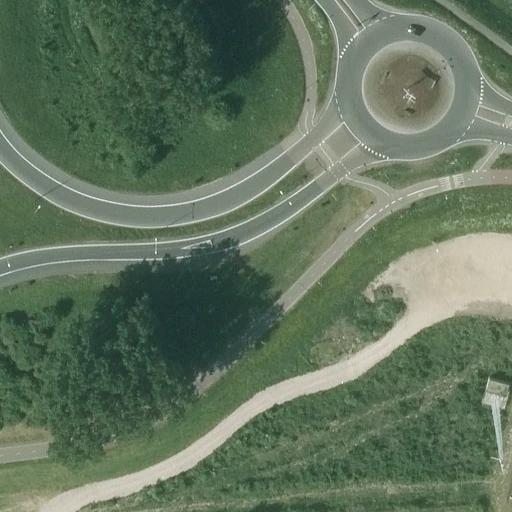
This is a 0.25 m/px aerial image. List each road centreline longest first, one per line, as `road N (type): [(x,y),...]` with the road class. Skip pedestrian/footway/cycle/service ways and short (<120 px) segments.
road 1 (track): [(511,290),(464,292),(423,311),(172,467),(61,511)]
road 2 (motorway): [(0,273),(58,259),(253,239),(378,141)]
road 3 (motorway): [(350,104),(270,175),(181,215),(135,216),(64,199),(0,147)]
road 4 (tertiary): [(467,107),(469,76),(448,41),(409,27),(370,41)]
